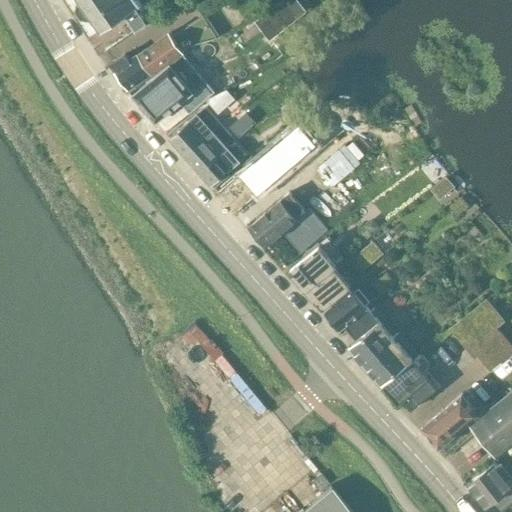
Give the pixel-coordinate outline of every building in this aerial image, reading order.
[(75,11),(77,14),(79,18),(89,19),(92,17),(100,29),(123,14),(135,31),(150,21),(138,4),(139,3),(137,0),(79,0),(78,2),(75,11)] [(194,0),(204,14),(206,16),(227,0),(194,0)] [(298,0),(281,0),(254,21),(269,40),(307,10),(298,0)] [(125,53),(109,65),(127,89),(151,71),(153,73),(173,58),(183,51),(183,50),(189,45),(219,36),(206,16),(204,14),(172,34),(169,30),(138,52),(129,59),(125,53)] [(169,64),(133,95),(156,121),(180,101),(189,112),(214,91),(182,54),(170,65),(169,64)] [(218,113),(235,98),(226,89),(206,99),(218,113)] [(200,110),(169,137),(184,154),(199,171),(229,142),(214,126),(200,110)] [(230,126),(239,137),(256,122),(246,112),(230,126)] [(305,116),(239,174),(257,195),(324,137),(305,116)] [(229,142),(199,171),(214,189),(252,156),(248,152),(242,157),(229,142)] [(290,192),(247,226),(264,247),(281,233),(280,231),(305,210),(290,192)] [(298,218),(282,231),(301,252),(325,231),(307,210),(298,218)] [(363,225),(370,234),(380,227),(372,217),(363,225)] [(373,241),(351,259),(361,271),(383,253),(373,241)] [(319,245),(289,270),(305,290),(306,290),(338,263),(336,265),(319,245)] [(347,273),(338,263),(306,290),(321,309),(351,284),(343,276),(347,273)] [(380,293),(393,282),(386,272),(372,283),(380,293)] [(324,312),(339,330),(344,326),(367,306),(365,304),(369,300),(358,287),(354,291),(351,288),(324,312)] [(470,311),(449,328),(463,345),(467,341),(472,346),(496,327),(487,316),(496,309),(487,297),(470,311)] [(356,339),(347,347),(380,385),(418,352),(399,330),(397,332),(374,306),(370,310),(367,306),(344,326),(356,339)] [(474,351),(478,355),(489,370),(511,352),(511,344),(500,330),(500,331),(474,351)] [(418,352),(380,385),(397,404),(403,399),(412,409),(440,384),(425,368),(428,365),(429,362),(422,354),(418,353),(418,352)] [(511,388),(469,424),(495,456),(511,441),(511,388)] [(424,425),(421,427),(439,449),(481,413),(463,392),(424,425)] [(466,484),(485,506),(511,484),(511,482),(494,461),(466,484)] [(319,473),(310,481),(318,490),(327,482),(319,473)] [(351,511),(330,485),(296,511),(351,511)]
